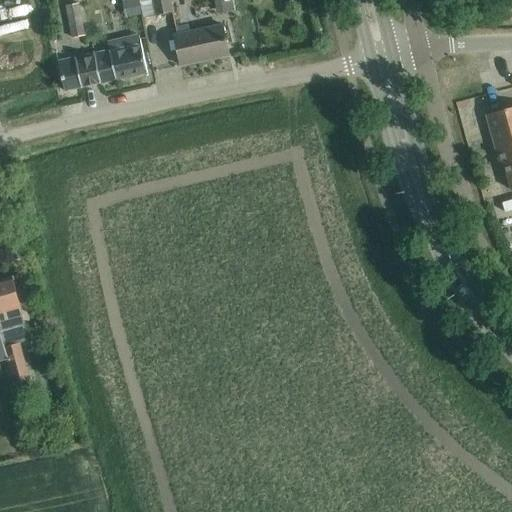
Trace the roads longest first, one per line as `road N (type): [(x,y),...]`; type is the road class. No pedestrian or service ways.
road 1 (unclassified): [(0,139),(372,58)]
road 2 (secondary): [(511,340),(452,265),(421,196)]
road 3 (residential): [(463,207),(418,48)]
road 4 (secondary): [(372,58),(402,170),(421,196)]
road 5 (secondary): [(421,196),(421,165),(391,54)]
